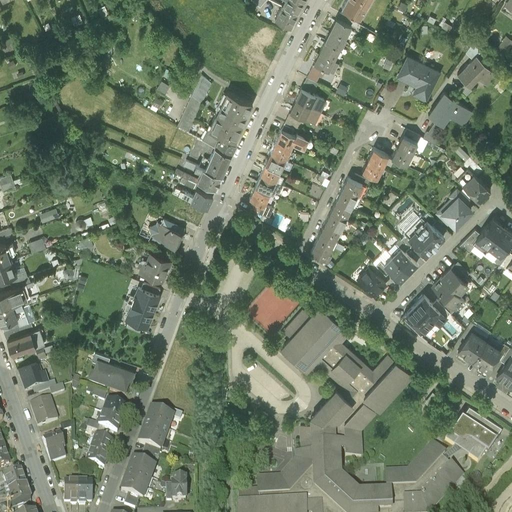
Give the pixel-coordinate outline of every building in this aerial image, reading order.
[(284,0),(281,5),(297,13),(303,0),(284,0)] [(359,16),(367,0),(344,0),(341,6),(359,16)] [(290,26),(297,13),(281,5),(274,18),(290,26)] [(107,15),(103,6),(97,9),(101,18),(107,15)] [(428,20),(436,25),(439,19),(431,15),(428,20)] [(336,17),(330,28),(345,36),(351,25),(336,17)] [(444,22),(441,26),(448,30),(451,26),(444,22)] [(265,25),(258,40),(270,45),(277,30),(265,25)] [(330,28),(325,39),(339,47),(345,36),(330,28)] [(496,48),(497,48),(501,42),(508,46),(503,53),(504,54),(511,42),(511,39),(505,35),(496,48)] [(167,38),(162,44),(167,47),(171,42),(167,38)] [(325,39),(319,50),(333,58),(339,47),(325,39)] [(111,44),(99,42),(97,54),(109,56),(111,44)] [(472,42),(465,52),(472,58),(476,54),(476,55),(480,50),(472,42)] [(503,53),(508,46),(501,42),(497,48),(498,50),(495,54),(500,57),(503,53)] [(333,59),(333,58),(319,50),(313,62),(332,71),(337,61),(333,59)] [(235,51),(229,64),(265,79),(270,66),(235,51)] [(495,74),(476,55),(476,54),(472,58),(457,73),(466,83),(467,84),(476,75),(485,84),(495,74)] [(438,71),(406,56),(397,73),(419,84),(415,92),(426,97),(438,71)] [(389,70),(393,61),(386,58),(382,67),(389,70)] [(16,66),(13,61),(7,64),(9,69),(16,66)] [(200,74),(176,124),(187,130),(211,82),(200,74)] [(160,79),(155,88),(163,93),(168,85),(160,79)] [(39,89),(37,82),(29,85),(31,91),(39,89)] [(347,87),(339,83),(335,92),(343,96),(347,87)] [(467,84),(466,83),(459,90),(465,96),(472,89),(467,84)] [(301,88),(295,100),(319,111),(325,100),(301,88)] [(227,90),(216,112),(241,124),(252,102),(227,90)] [(450,113),(464,122),(472,111),(444,91),(427,114),(435,120),(441,124),(450,113)] [(162,101),(155,98),(152,105),(158,109),(162,101)] [(313,123),(319,111),(295,100),(289,111),(301,117),(313,123)] [(301,117),(289,111),(284,121),(296,127),(301,117)] [(234,141),(241,124),(216,112),(208,128),(220,134),(234,141)] [(434,135),(441,124),(435,120),(427,131),(426,130),(422,136),(435,143),(438,139),(434,135)] [(284,124),(281,130),(292,134),(294,130),(284,124)] [(405,127),(402,134),(416,141),(420,135),(405,127)] [(203,139),(214,145),(230,153),(236,143),(219,135),(220,134),(208,128),(203,139)] [(281,129),(276,140),(291,147),(293,142),(296,136),(295,136),(292,134),(281,130),(281,129)] [(296,134),(295,136),(296,136),(293,142),(304,147),(307,139),(296,134)] [(396,145),(411,152),(416,141),(402,134),(396,145)] [(276,140),(271,151),(285,158),(291,147),(276,140)] [(463,162),(467,166),(476,175),(482,168),(456,143),(451,148),(464,161),(463,162)] [(220,174),(230,153),(214,145),(209,159),(203,157),(199,165),(220,174)] [(411,152),(396,145),(390,156),(405,163),(411,152)] [(367,158),(381,165),(387,154),(373,147),(367,158)] [(271,151),(266,162),(280,169),(285,158),(271,151)] [(381,165),(367,158),(361,169),(376,177),(381,165)] [(215,187),(220,174),(199,165),(185,159),(183,164),(200,171),(198,177),(183,171),(176,167),(174,171),(203,184),(204,182),(215,187)] [(266,162),(260,173),(280,183),(283,176),(278,174),(280,169),(266,162)] [(467,166),(456,178),(464,186),(472,193),(475,197),(479,201),(490,189),(481,180),(476,175),(467,166)] [(260,173),(255,185),(270,192),(273,194),(276,189),(279,191),(282,184),(280,183),(260,173)] [(354,173),(352,178),(366,185),(369,180),(354,173)] [(11,174),(0,177),(0,180),(3,190),(15,186),(14,185),(13,180),(11,174)] [(329,180),(319,175),(316,179),(322,182),(321,184),(326,186),(329,180)] [(347,176),(341,187),(362,197),(368,186),(366,185),(352,178),(347,176)] [(265,202),(270,192),(255,185),(249,197),(256,200),(264,204),(265,202)] [(206,207),(212,194),(196,187),(192,194),(175,186),(172,192),(192,200),(206,207)] [(467,198),(472,193),(464,186),(460,191),(467,198)] [(341,187),(336,198),(350,205),(356,208),(362,197),(341,187)] [(450,220),(455,224),(470,209),(457,196),(454,199),(452,197),(437,212),(448,222),(450,220)] [(336,198),(330,209),(345,217),(350,205),(336,198)] [(264,204),(256,200),(253,207),(268,214),(272,206),(265,202),(264,204)] [(56,208),(40,214),(43,222),(59,216),(56,208)] [(330,209),(324,220),(339,228),(345,217),(330,209)] [(308,211),(299,211),(299,220),(308,220),(308,211)] [(427,211),(422,215),(431,224),(435,220),(427,211)] [(422,215),(420,213),(402,232),(404,234),(413,242),(425,254),(443,236),(431,224),(422,215)] [(484,252),(486,249),(503,226),(493,218),(488,225),(487,224),(482,230),(481,230),(479,232),(472,243),(474,244),(484,252)] [(324,220),(319,231),(334,239),(339,228),(324,220)] [(151,236),(176,247),(182,233),(157,222),(156,223),(149,226),(151,233),(151,236)] [(511,236),(511,232),(503,226),(486,249),(496,256),(497,257),(505,245),(511,236)] [(468,251),(474,244),(472,243),(479,232),(474,229),(459,244),(468,251)] [(328,250),(334,239),(319,231),(310,250),(324,257),(327,250),(328,250)] [(404,234),(400,238),(409,247),(413,242),(404,234)] [(41,237),(28,242),(32,252),(45,247),(41,237)] [(81,238),(82,248),(92,247),(92,237),(81,238)] [(404,251),(409,247),(400,238),(395,243),(398,245),(399,245),(404,251)] [(0,244),(0,263),(11,260),(9,254),(15,252),(11,240),(0,244)] [(344,245),(337,242),(335,247),(341,250),(344,245)] [(390,254),(392,255),(408,271),(416,263),(404,251),(399,245),(398,245),(390,254)] [(509,251),(510,249),(505,245),(497,257),(496,256),(494,259),(499,264),(509,251)] [(504,267),(506,266),(509,261),(511,256),(511,252),(509,251),(499,264),(504,267)] [(142,262),(138,271),(146,274),(145,277),(157,282),(158,279),(161,281),(167,266),(168,266),(171,261),(150,252),(145,263),(142,262)] [(400,280),(408,271),(392,255),(383,263),(383,264),(390,270),(400,280)] [(268,258),(265,262),(271,266),(274,262),(268,258)] [(15,272),(11,260),(0,263),(0,278),(8,276),(16,273),(15,272)] [(366,264),(368,266),(376,274),(381,270),(375,264),(371,260),(366,264)] [(385,274),(390,270),(383,264),(383,263),(380,260),(375,264),(381,270),(385,274)] [(466,275),(469,272),(457,260),(450,267),(463,280),(467,276),(466,275)] [(365,285),(376,292),(385,283),(376,274),(368,266),(357,277),(365,285)] [(64,269),(63,271),(65,276),(68,277),(72,276),(73,272),(71,268),(68,267),(64,269)] [(450,267),(441,276),(458,293),(467,284),(463,280),(450,267)] [(24,269),(15,272),(16,273),(8,276),(10,282),(27,276),(24,269)] [(464,299),(458,293),(441,276),(432,285),(442,295),(455,308),(464,299)] [(0,291),(0,307),(27,298),(29,297),(26,286),(34,284),(33,281),(0,291)] [(141,287),(158,294),(160,288),(143,282),(141,287)] [(141,287),(138,286),(135,295),(134,294),(131,302),(152,311),(159,294),(158,294),(141,287)] [(423,294),(405,312),(415,322),(422,329),(433,318),(439,324),(446,317),(445,315),(432,302),(423,294)] [(442,295),(438,300),(449,311),(450,312),(455,308),(442,295)] [(0,322),(1,324),(17,319),(19,325),(35,319),(27,298),(0,307),(0,322)] [(445,315),(449,311),(438,300),(436,298),(432,302),(445,315)] [(152,311),(131,302),(128,311),(125,319),(128,320),(141,325),(146,327),(152,311)] [(387,491),(357,492),(339,476),(338,451),(344,451),(345,458),(361,457),(359,428),(374,412),(371,408),(373,406),(379,411),(411,376),(395,361),(393,363),(390,361),(392,359),(387,355),(372,371),(339,342),(345,335),(340,331),(343,327),(319,305),(310,316),(302,309),(284,329),(291,336),(282,347),(305,368),(309,365),(314,369),(319,363),(351,392),(345,398),(335,389),(310,416),(310,424),(300,425),(301,452),(295,452),(296,459),(280,476),(257,477),(257,482),(257,494),(254,494),(254,490),(238,491),(239,502),(236,503),(236,511),(305,511),(312,511),(428,511),(462,475),(450,464),(448,467),(439,459),(444,454),(432,443),(407,471),(385,472),(385,488),(387,488),(387,491)] [(405,312),(399,318),(410,327),(415,322),(405,312)] [(17,319),(1,324),(4,331),(19,325),(17,319)] [(460,334),(465,337),(472,327),(472,328),(475,323),(470,319),(460,334)] [(141,325),(128,320),(126,327),(139,332),(141,325)] [(457,349),(472,358),(486,337),(472,328),(472,327),(465,337),(457,349)] [(38,328),(6,339),(11,354),(18,352),(18,354),(28,350),(28,348),(43,343),(38,328)] [(500,346),(486,337),(472,358),(486,368),(494,356),(500,346)] [(498,360),(499,358),(508,345),(503,341),(500,346),(494,356),(498,360)] [(46,355),(45,351),(53,348),(51,343),(36,349),(39,358),(46,355)] [(511,351),(511,347),(508,345),(499,358),(504,361),(509,355),(510,355),(511,351)] [(93,359),(96,360),(97,358),(108,362),(110,356),(96,351),(93,359)] [(509,384),(511,378),(511,356),(510,355),(509,355),(504,361),(495,375),(509,384)] [(96,360),(88,382),(124,396),(133,371),(108,362),(97,358),(96,360)] [(35,362),(16,369),(25,393),(31,390),(47,385),(47,384),(43,374),(40,376),(35,362)] [(47,385),(31,390),(33,396),(48,391),(56,388),(53,381),(47,384),(47,385)] [(62,386),(56,388),(48,391),(50,396),(64,391),(62,386)] [(92,397),(104,401),(106,395),(87,388),(85,394),(92,396),(92,397)] [(49,399),(29,405),(37,428),(57,421),(49,399)] [(107,401),(102,414),(121,421),(126,408),(107,401)] [(501,426),(468,405),(465,410),(462,408),(449,427),(452,429),(444,441),(454,447),(457,441),(472,451),(468,456),(477,462),(485,451),(488,453),(500,434),(497,432),(501,426)] [(165,408),(162,414),(172,417),(172,418),(179,420),(182,414),(165,408)] [(151,409),(146,422),(168,430),(172,418),(172,417),(162,414),(151,409)] [(116,434),(121,421),(102,414),(98,425),(97,427),(103,429),(116,434)] [(86,427),(97,432),(102,433),(103,429),(97,427),(98,425),(88,421),(86,427)] [(71,422),(59,426),(62,432),(71,428),(71,422)] [(164,441),(168,430),(146,422),(142,433),(164,441)] [(160,451),(164,441),(142,433),(138,444),(145,446),(160,451)] [(59,435),(42,442),(50,464),(65,458),(62,450),(64,449),(59,435)] [(95,437),(91,450),(108,456),(113,443),(102,439),(95,437)] [(158,457),(160,451),(145,446),(139,462),(150,466),(154,456),(158,457)] [(6,460),(3,449),(0,450),(0,467),(8,464),(7,460),(6,460)] [(103,470),(108,456),(91,450),(86,463),(103,470)] [(132,460),(128,470),(150,478),(154,467),(150,466),(139,462),(132,460)] [(128,470),(124,481),(146,489),(150,478),(128,470)] [(20,471),(3,477),(9,493),(25,487),(20,471)] [(173,484),(171,484),(171,500),(185,500),(184,478),(173,478),(173,484)] [(142,500),(146,489),(124,481),(120,492),(127,494),(138,498),(142,500)] [(76,503),(77,503),(77,485),(69,485),(69,483),(63,483),(64,503),(70,503),(70,504),(76,504),(76,503)] [(86,485),(77,485),(77,503),(79,503),(79,504),(84,504),(84,502),(91,502),(91,483),(86,483),(86,485)] [(30,501),(25,487),(9,493),(0,495),(0,504),(9,501),(12,507),(30,501)] [(135,509),(138,498),(127,494),(123,504),(135,509)]
